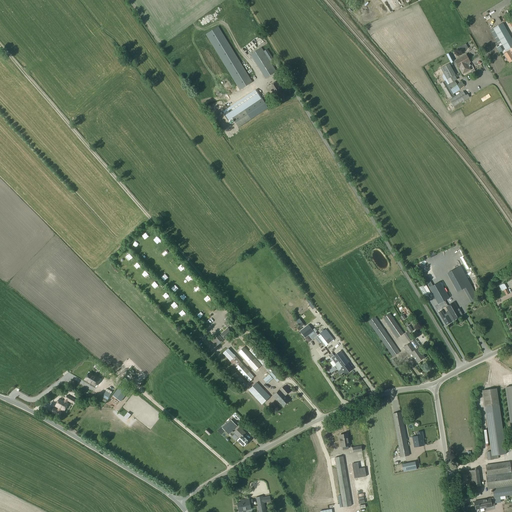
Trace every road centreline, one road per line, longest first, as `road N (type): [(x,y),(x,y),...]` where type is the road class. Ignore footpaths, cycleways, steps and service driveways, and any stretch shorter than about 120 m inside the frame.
road 1 (track): [(0,45),(323,417)]
road 2 (unclassified): [(177,502),(323,417),(436,383)]
road 3 (unclassified): [(177,502),(0,396)]
road 4 (unclassified): [(455,511),(436,383)]
road 5 (track): [(135,385),(232,468)]
